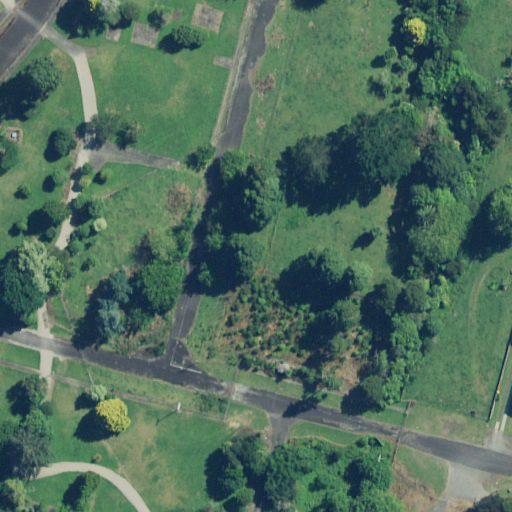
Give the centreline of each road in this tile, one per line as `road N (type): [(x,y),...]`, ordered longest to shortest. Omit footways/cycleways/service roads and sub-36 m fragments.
road 1 (residential): [(267,0),(167,376)]
road 2 (residential): [(511,467),(167,376)]
road 3 (residential): [(167,376),(0,330)]
